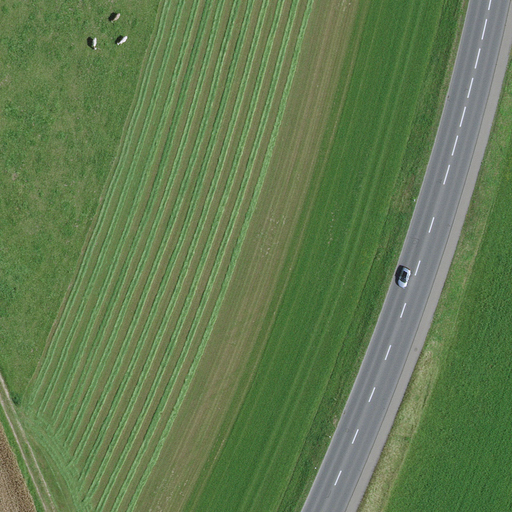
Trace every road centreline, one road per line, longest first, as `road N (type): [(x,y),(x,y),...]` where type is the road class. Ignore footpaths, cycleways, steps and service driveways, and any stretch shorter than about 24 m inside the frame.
road 1 (primary): [(490,0),(451,163),(406,302),(323,511)]
road 2 (track): [(52,511),(0,382)]
